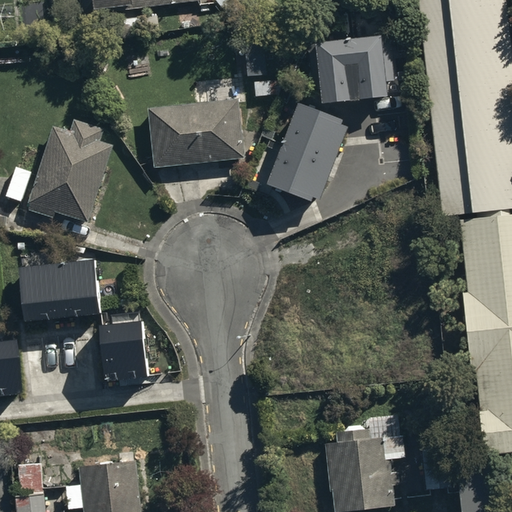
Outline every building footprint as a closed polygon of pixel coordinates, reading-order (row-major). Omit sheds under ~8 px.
[(79,0),(81,13),(187,0),(79,0)] [(217,0),(232,16),(250,0),(217,0)] [(511,203),(511,114),(498,0),(411,0),(437,213),(511,203)] [(320,34),(324,99),(389,93),(382,29),(320,34)] [(246,40),(250,75),(267,73),(263,38),(246,40)] [(237,96),(150,105),(157,168),(244,159),(237,96)] [(271,187),(312,204),(348,121),(299,100),(273,159),(271,187)] [(70,129),(56,124),(27,212),(53,220),(55,213),(87,223),(113,144),(101,139),(104,128),(74,118),(70,129)] [(33,166),(17,160),(6,191),(22,196),(33,166)] [(425,171),(389,184),(393,247),(429,245),(425,171)] [(511,440),(511,215),(455,221),(479,444),(511,440)] [(96,248),(21,255),(27,310),(101,302),(96,248)] [(369,262),(305,269),(313,350),(324,349),(326,368),(378,363),(373,316),(383,315),(382,302),(373,303),(369,262)] [(144,308),(100,313),(106,370),(150,366),(144,308)] [(12,326),(0,327),(0,385),(18,383),(12,326)] [(366,423),(336,426),(337,436),(324,437),(332,511),(338,511),(400,505),(394,452),(406,450),(402,409),(365,413),(366,423)] [(447,444),(422,445),(425,485),(449,484),(447,444)] [(498,511),(493,454),(458,457),(462,511),(498,511)] [(42,458),(19,461),(22,490),(46,488),(42,458)] [(142,511),(137,459),(80,464),(84,511),(142,511)] [(48,511),(46,488),(22,490),(17,491),(18,511),(48,511)]
